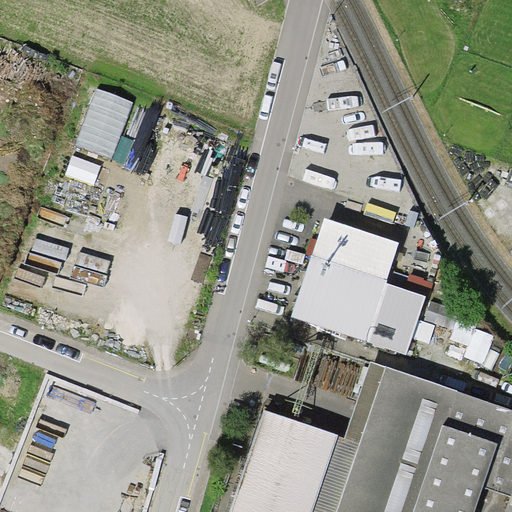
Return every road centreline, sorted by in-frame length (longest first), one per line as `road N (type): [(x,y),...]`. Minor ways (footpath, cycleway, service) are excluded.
road 1 (residential): [(195,410),(306,0)]
road 2 (residential): [(0,335),(195,410)]
